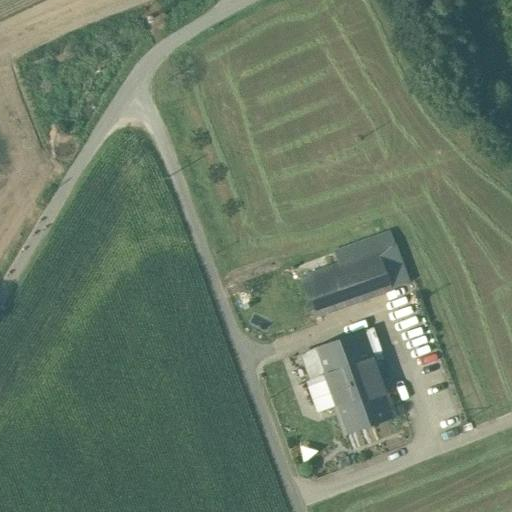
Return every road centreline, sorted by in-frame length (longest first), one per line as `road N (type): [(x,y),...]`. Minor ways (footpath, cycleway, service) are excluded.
road 1 (unclassified): [(126,85),(155,125),(296,511)]
road 2 (unclassified): [(126,85),(0,294)]
road 3 (unclassified): [(246,0),(165,47),(126,85)]
road 4 (unknown): [(235,343),(368,304)]
